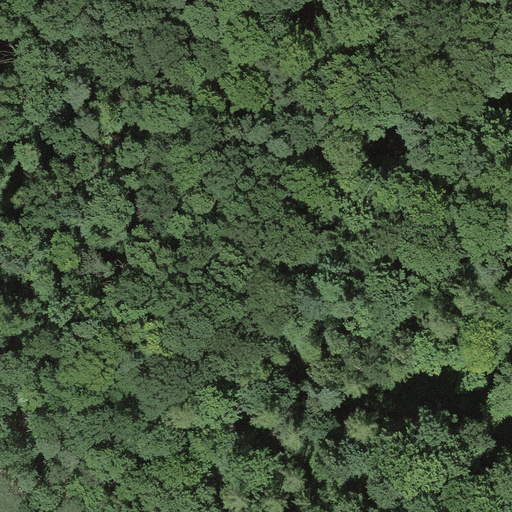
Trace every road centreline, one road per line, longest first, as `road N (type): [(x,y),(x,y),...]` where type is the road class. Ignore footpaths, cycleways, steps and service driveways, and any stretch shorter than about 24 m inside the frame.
road 1 (track): [(220,511),(218,470),(229,427),(267,378),(327,354),(511,318)]
road 2 (track): [(404,339),(387,190),(390,0)]
